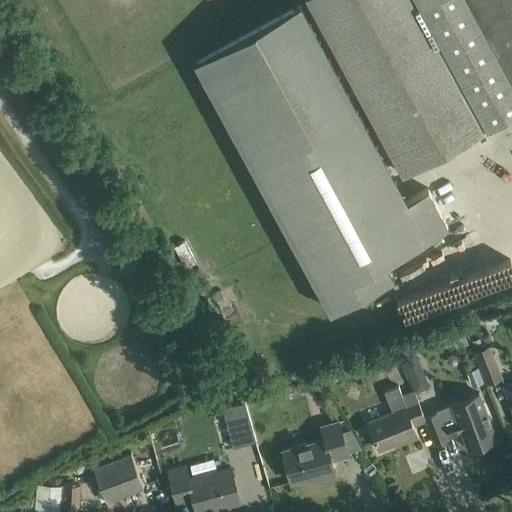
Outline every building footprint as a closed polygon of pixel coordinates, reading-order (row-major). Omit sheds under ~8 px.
[(511,0),(310,0),(404,173),(511,114),(511,0)] [(299,6),(298,7),(245,36),(201,59),(198,61),(199,63),(260,176),(332,308),(393,277),(387,267),(383,260),(383,259),(448,226),(448,225),(438,207),(428,188),(408,199),(405,200),(377,148),(342,85),(308,22),(306,18),(299,6)] [(186,240),(175,245),(186,266),(196,260),(186,240)] [(196,260),(186,266),(194,282),(205,276),(196,260)] [(491,323),(506,318),(503,308),(487,314),(491,323)] [(479,336),(471,339),(474,348),(482,345),(479,336)] [(474,348),(473,349),(477,358),(479,364),(485,380),(487,384),(502,378),(492,352),(489,343),(482,345),(474,348)] [(415,344),(399,350),(415,390),(430,384),(415,344)] [(386,365),(383,354),(371,359),(375,369),(386,365)] [(479,364),(467,369),(473,385),(485,380),(479,364)] [(312,380),(307,389),(318,394),(322,386),(312,380)] [(511,382),(503,386),(511,409),(511,382)] [(393,413),(369,422),(379,450),(403,441),(403,442),(417,437),(413,426),(426,421),(424,416),(415,391),(401,396),(397,385),(385,390),(393,413)] [(437,411),(424,416),(426,421),(435,443),(447,438),(442,424),(446,422),(451,435),(461,430),(468,449),(496,438),(484,407),(479,395),(463,402),(437,412),(437,411)] [(257,440),(246,402),(223,408),(233,446),(257,440)] [(325,438),(282,450),(291,482),(317,474),(319,479),(336,474),(331,459),(348,454),(338,421),(321,425),(325,438)] [(144,485),(131,452),(94,466),(107,500),(144,485)] [(87,456),(74,463),(78,472),(92,465),(87,456)] [(169,471),(178,504),(193,500),(196,511),(210,511),(216,511),(215,507),(239,500),(230,467),(188,479),(185,466),(169,471)] [(64,482),(62,511),(78,511),(80,483),(64,482)] [(59,511),(61,486),(36,484),(34,511),(59,511)]
